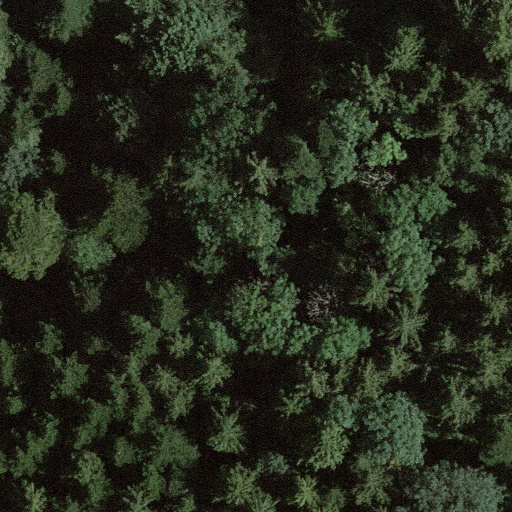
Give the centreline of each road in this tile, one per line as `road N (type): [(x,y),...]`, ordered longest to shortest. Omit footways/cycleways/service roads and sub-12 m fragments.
road 1 (track): [(293,511),(160,241),(5,0)]
road 2 (track): [(0,303),(160,241)]
